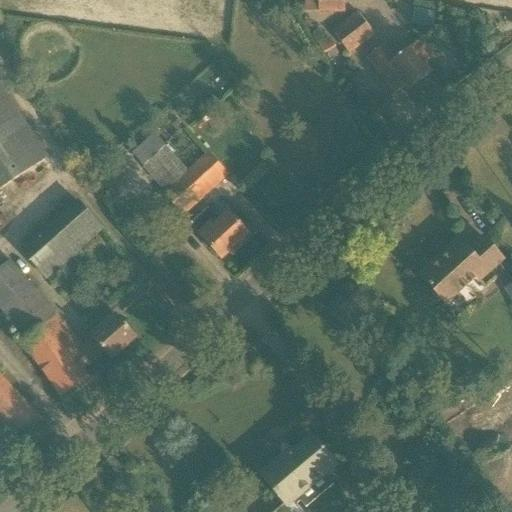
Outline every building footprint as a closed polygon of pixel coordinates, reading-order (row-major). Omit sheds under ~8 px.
[(318,0),(319,13),(336,13),(335,0),(318,0)] [(410,9),(409,25),(430,26),(431,10),(410,9)] [(348,54),(374,34),(357,12),(332,32),(348,54)] [(328,35),(315,43),(322,53),(334,45),(328,35)] [(433,57),(421,41),(412,48),(411,47),(394,61),(383,46),(368,58),(395,95),(405,87),(408,91),(431,73),(424,64),(433,57)] [(0,190),(48,158),(0,87),(0,190)] [(228,175),(208,153),(186,172),(165,148),(143,167),(166,192),(163,195),(182,216),(228,175)] [(46,281),(58,270),(80,251),(104,230),(77,200),(20,251),(46,281)] [(220,222),(208,209),(190,225),(221,260),(248,235),(229,214),(220,222)] [(503,261),(483,238),(468,251),(458,240),(443,254),(447,258),(423,280),(446,305),(476,278),(479,282),(503,261)] [(83,348),(9,261),(0,268),(0,309),(25,341),(22,343),(65,403),(93,382),(83,371),(104,352),(111,360),(136,338),(116,316),(91,338),(93,339),(83,348)] [(25,452),(48,427),(0,376),(0,449),(13,463),(24,452),(25,452)] [(335,464),(313,437),(286,460),(284,457),(261,476),(285,505),(335,464)]
